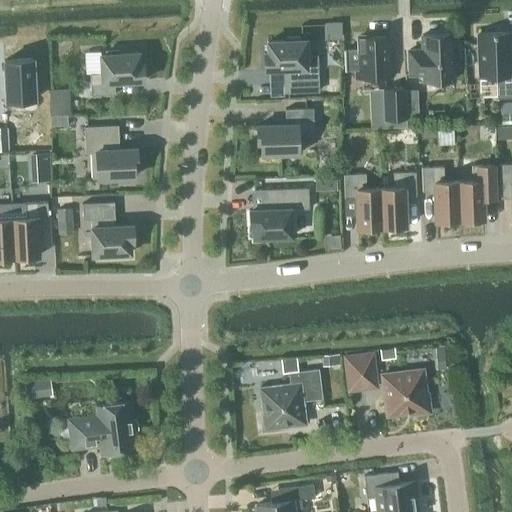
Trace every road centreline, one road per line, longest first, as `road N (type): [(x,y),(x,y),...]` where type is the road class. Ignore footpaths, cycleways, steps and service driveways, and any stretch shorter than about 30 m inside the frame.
road 1 (residential): [(511,256),(398,259),(190,286)]
road 2 (residential): [(456,511),(449,461),(427,440),(194,472)]
road 3 (unclassified): [(190,286),(191,174),(212,0)]
road 4 (residential): [(0,498),(194,472)]
road 5 (residential): [(0,289),(190,286)]
road 6 (unclassified): [(194,472),(190,286)]
